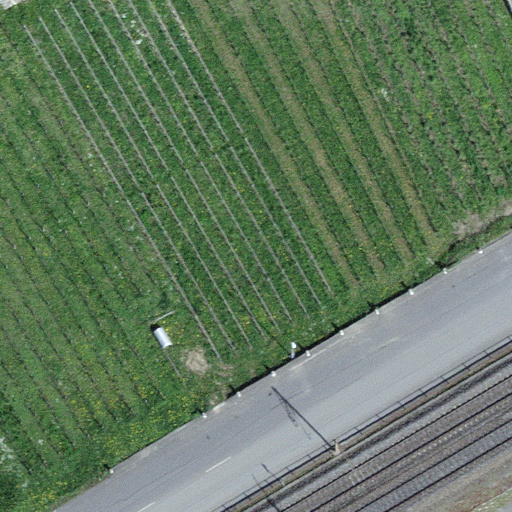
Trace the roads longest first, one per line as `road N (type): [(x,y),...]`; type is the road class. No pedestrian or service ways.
road 1 (tertiary): [(396,361),(142,511)]
road 2 (tertiary): [(396,361),(511,289)]
